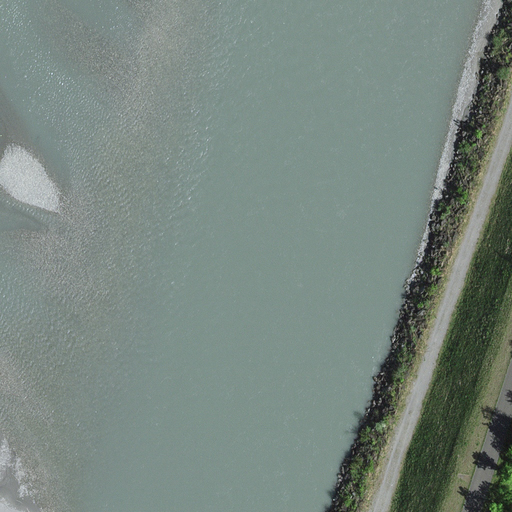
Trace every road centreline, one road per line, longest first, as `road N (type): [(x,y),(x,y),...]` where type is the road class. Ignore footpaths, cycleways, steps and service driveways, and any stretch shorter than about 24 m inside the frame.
road 1 (track): [(511,124),(385,511)]
road 2 (track): [(475,511),(511,393)]
